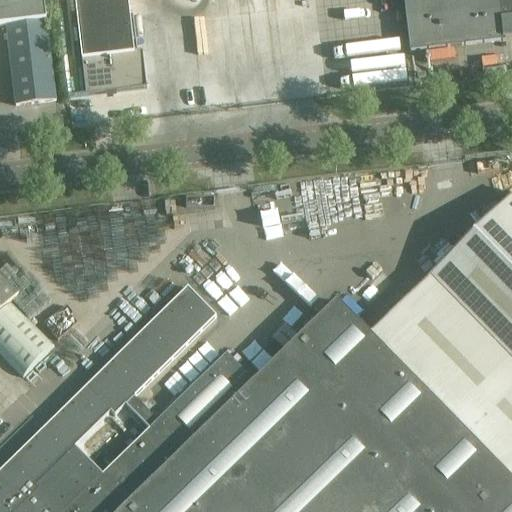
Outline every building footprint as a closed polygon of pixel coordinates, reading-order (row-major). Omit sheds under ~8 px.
[(47,0),(0,0),(0,26),(9,26),(19,106),(59,102),(50,22),(47,0)] [(127,0),(78,0),(74,1),(86,97),(146,90),(142,53),(134,54),(127,0)] [(511,0),(433,0),(436,22),(511,12),(511,0)] [(336,303),(253,384),(226,355),(157,422),(134,399),(215,318),(187,289),(0,472),(0,511),(511,511),(511,197),(369,337),(336,303)] [(0,315),(18,298),(0,279),(0,315)] [(0,356),(22,379),(54,348),(12,305),(0,317),(0,356)]
